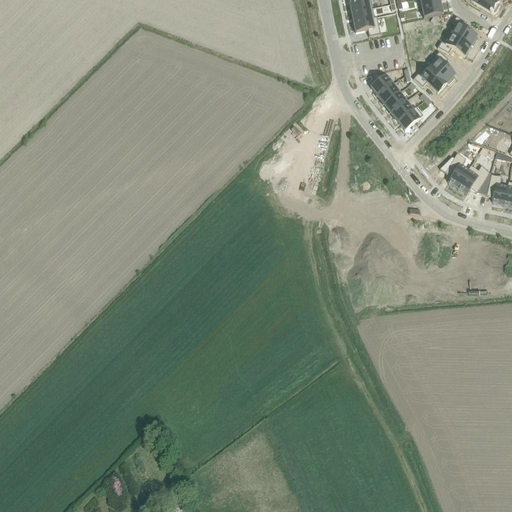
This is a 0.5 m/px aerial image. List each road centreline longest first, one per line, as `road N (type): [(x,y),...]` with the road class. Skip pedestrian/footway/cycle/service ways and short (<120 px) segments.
road 1 (residential): [(394,157),(469,84),(498,33)]
road 2 (tertiary): [(511,234),(440,210),(394,157)]
